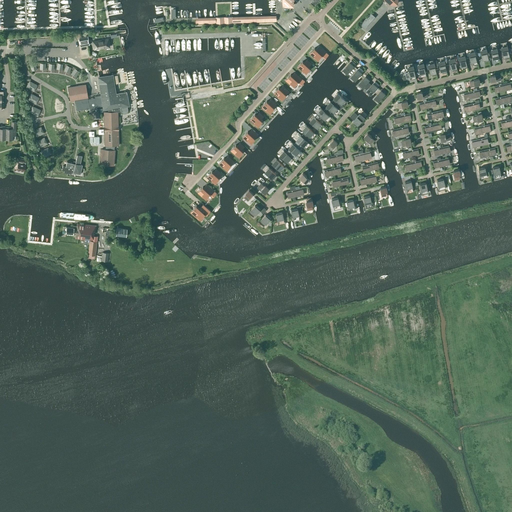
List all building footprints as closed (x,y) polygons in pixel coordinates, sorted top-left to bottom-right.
[(281,0),(283,1),(283,6),(287,5),(290,9),(297,1),(295,0),(281,0)] [(371,14),(371,13),(360,25),(361,24),(364,27),(373,16),(371,14)] [(196,24),(276,21),(276,16),(196,18),(196,24)] [(109,46),(108,44),(109,44),(108,38),(92,41),(93,47),(94,47),(94,49),(109,46)] [(497,49),(498,50),(499,55),(503,54),(504,57),(505,57),(505,59),(510,58),(509,56),(510,56),(507,45),(501,47),(501,48),(497,49)] [(315,48),(310,53),(315,58),(316,56),(319,58),(322,55),(325,58),(329,54),(319,46),(316,49),(315,48)] [(484,62),(489,60),(488,59),(489,59),(486,48),(480,50),(481,55),(481,54),(483,60),(484,60),(484,62)] [(491,49),(493,60),(494,60),(495,61),(499,60),(499,58),(497,48),(491,49)] [(471,57),(466,58),(467,63),(472,62),(472,64),(477,63),(475,52),(470,53),(471,57)] [(466,58),(465,55),(459,57),(460,61),(461,67),(462,67),(463,69),(467,67),(467,66),(467,63),(467,64),(466,58)] [(446,65),(447,70),(452,69),(452,71),(457,70),(457,68),(455,58),(448,59),(450,64),(446,65)] [(303,61),(298,66),(303,71),(305,70),(307,72),(310,68),(309,67),(312,63),(308,60),(305,63),(303,61)] [(440,66),(441,72),(442,72),(442,73),(447,72),(447,71),(444,60),(438,61),(439,66),(440,66)] [(347,73),(348,74),(351,71),(350,71),(355,64),(352,61),(344,70),(348,73),(347,73)] [(429,69),(431,74),(432,74),(432,76),(437,75),(436,73),(437,73),(434,62),(428,64),(429,69)] [(419,69),(420,75),(421,75),(421,76),(426,75),(426,73),(424,63),(417,64),(418,69),(419,69)] [(408,72),(405,73),(406,78),(411,77),(411,79),(416,77),(415,76),(416,76),(413,65),(407,67),(408,71),(408,72)] [(352,76),(356,80),(363,71),(359,68),(352,76)] [(291,74),(286,80),(291,84),(293,83),(295,85),(298,82),(301,85),(303,84),(303,83),(305,81),(295,72),(292,75),(291,74)] [(127,112),(127,111),(127,109),(127,106),(128,105),(126,92),(115,94),(112,75),(98,77),(101,95),(94,96),(95,98),(88,99),(85,84),(68,87),(70,101),(75,100),(76,110),(91,108),(92,111),(91,111),(92,114),(90,114),(91,119),(100,118),(99,113),(98,113),(98,110),(97,110),(96,107),(103,106),(104,109),(108,109),(108,112),(104,112),(105,145),(106,145),(106,149),(101,149),(100,164),(113,165),(115,150),(113,150),(114,145),(118,145),(117,111),(121,110),(121,111),(122,112),(123,113),(125,113),(126,113),(127,112)] [(364,86),(365,87),(369,83),(368,82),(371,78),(367,75),(360,83),(364,87),(364,86)] [(478,85),(478,84),(480,83),(479,78),(473,79),(474,80),(470,81),(471,87),(478,85)] [(375,82),(372,85),(369,83),(365,87),(368,90),(371,94),(379,85),(375,82)] [(510,82),(494,86),(495,92),(507,89),(511,88),(509,83),(510,82)] [(279,87),(274,93),(279,98),(280,97),(283,99),(290,91),(283,86),(280,89),(279,87)] [(387,92),(383,89),(375,97),(379,101),(387,92)] [(479,90),(479,89),(477,90),(473,91),(463,93),(464,93),(465,99),(469,98),(480,95),(479,90)] [(335,97),(336,98),(332,103),(336,106),(340,102),(344,105),(347,101),(338,94),(335,97)] [(510,95),(511,94),(495,98),(496,104),(507,101),(511,100),(510,95)] [(267,101),(262,106),(267,111),(269,109),(271,112),(275,108),(274,107),(277,104),(271,99),(268,102),(267,101)] [(434,99),(435,99),(426,101),(423,102),(419,103),(420,109),(432,106),(436,105),(434,99)] [(406,107),(406,106),(408,105),(407,100),(401,101),(402,102),(398,103),(399,108),(406,107)] [(333,110),(336,113),(339,110),(331,102),(328,106),(324,111),(328,115),(333,110)] [(469,110),(480,108),(479,102),(476,102),(463,105),(463,106),(464,105),(465,111),(469,110)] [(327,120),(330,117),(322,109),(319,113),(327,120)] [(427,113),(428,119),(439,117),(443,116),(442,110),(443,110),(429,113),(427,113),(426,113),(426,114),(427,113)] [(255,114),(250,119),(254,123),(255,124),(256,123),(257,125),(260,122),(261,122),(263,121),(261,120),(264,116),(260,112),(258,114),(257,115),(257,116),(255,114)] [(400,122),(411,119),(410,113),(405,114),(401,115),(394,117),(395,117),(396,122),(400,122)] [(481,120),(481,119),(483,119),(482,113),(477,115),(477,116),(473,117),(474,122),(481,120)] [(356,126),(364,118),(360,115),(358,117),(357,116),(358,116),(355,114),(351,117),(354,120),(355,120),(352,123),(356,126)] [(320,129),(323,125),(314,118),(311,121),(320,129)] [(500,122),(502,127),(511,124),(511,118),(500,121),(500,122)] [(16,128),(16,121),(11,121),(11,128),(6,128),(5,139),(12,139),(13,140),(16,140),(16,128)] [(425,126),(426,132),(437,129),(441,128),(440,123),(441,123),(441,122),(432,124),(431,124),(428,125),(424,126),(425,126)] [(489,124),(490,124),(484,125),(481,126),(473,128),(474,128),(475,133),(479,132),(491,130),(489,124)] [(304,130),(305,131),(301,136),(304,139),(306,141),(311,136),(312,137),(315,134),(307,126),(304,130)] [(408,126),(407,126),(404,127),(391,130),(392,130),(394,135),(398,134),(409,132),(408,126)] [(248,131),(243,137),(248,142),(249,140),(252,142),(254,140),(258,135),(252,129),(251,131),(249,132),(249,133),(248,131)] [(374,140),(371,137),(371,136),(367,133),(364,137),(366,138),(365,139),(370,144),(374,140)] [(301,136),(298,139),(293,144),(297,147),(298,149),(303,144),(306,147),(309,143),(306,141),(304,139),(301,136)] [(477,145),(488,143),(487,137),(471,141),(472,140),(473,146),(477,145)] [(332,150),(337,145),(336,144),(337,142),(333,138),(330,142),(330,143),(328,146),(332,150)] [(402,141),(403,146),(409,145),(409,143),(411,143),(410,138),(406,138),(405,139),(405,140),(402,141)] [(236,145),(231,150),(237,155),(238,154),(240,156),(244,152),(242,150),(245,147),(241,143),(238,146),(236,145)] [(299,155),(302,152),(298,149),(297,147),(293,144),(290,148),(291,149),(287,153),(293,159),(297,154),(299,155)] [(448,145),(449,145),(441,147),(437,148),(433,149),(435,155),(446,152),(450,151),(448,145)] [(495,148),(495,147),(478,151),(479,151),(481,157),(485,156),(496,153),(495,148)] [(408,157),(419,154),(418,148),(411,150),(408,150),(402,152),(403,152),(404,158),(408,157)] [(290,162),(293,159),(284,151),(281,155),(290,162)] [(354,155),(355,161),(371,157),(369,151),(370,151),(363,153),(358,154),(354,155)] [(326,157),(327,157),(328,163),(343,159),(342,154),(342,153),(326,157)] [(71,172),(80,174),(82,165),(80,164),(82,156),(77,155),(75,163),(66,161),(65,166),(62,166),(61,170),(64,171),(64,172),(71,174),(71,172)] [(224,158),(219,163),(224,168),(226,167),(228,169),(230,166),(234,161),(228,156),(227,157),(226,159),(225,159),(224,158)] [(433,161),(434,167),(445,164),(449,163),(448,158),(449,158),(449,157),(432,161),(433,161)] [(25,162),(26,162),(26,160),(19,158),(17,169),(24,170),(25,165),(25,162)] [(282,171),(285,167),(277,160),(274,163),(282,171)] [(421,160),(404,164),(405,164),(407,169),(411,168),(422,166),(421,160)] [(378,168),(377,162),(378,162),(378,161),(361,165),(361,166),(362,165),(363,171),(378,168)] [(340,166),(337,167),(324,170),(325,170),(326,176),(341,172),(340,166)] [(275,179),(278,176),(269,168),(266,172),(275,179)] [(212,171),(207,176),(212,181),(214,180),(216,182),(218,179),(218,180),(223,175),(216,169),(215,170),(215,171),(214,172),(213,172),(212,171)] [(299,177),(301,178),(300,179),(305,184),(309,180),(306,177),(307,176),(303,173),(299,177)] [(376,175),(376,174),(359,178),(360,178),(361,184),(376,180),(375,175),(376,175)] [(349,182),(348,177),(348,176),(331,180),(331,181),(332,180),(334,186),(349,182)] [(411,181),(411,180),(405,181),(405,182),(406,188),(407,188),(407,191),(413,190),(412,187),(413,187),(411,181)] [(265,185),(264,186),(261,183),(258,188),(263,192),(264,191),(265,193),(269,189),(265,185)] [(203,187),(198,192),(203,197),(204,195),(207,197),(210,194),(213,197),(217,193),(207,184),(205,186),(204,187),(204,188),(203,187)] [(268,197),(273,192),(269,188),(265,194),(268,197)] [(302,188),(303,188),(286,191),(286,192),(287,192),(288,197),(299,195),(303,194),(302,188)] [(253,193),(249,189),(246,193),(246,194),(244,197),(248,201),(253,195),(252,194),(253,193)] [(338,198),(338,197),(332,198),(332,199),(333,205),(334,205),(334,208),(339,206),(339,204),(340,203),(338,198)] [(192,210),(191,211),(192,213),(192,212),(197,216),(197,217),(199,219),(201,217),(201,218),(204,215),(205,214),(207,216),(211,211),(203,204),(201,207),(201,208),(200,209),(196,205),(192,210)] [(256,205),(255,205),(251,210),(252,210),(250,212),(254,216),(256,214),(257,214),(259,211),(259,210),(260,210),(260,209),(256,205)] [(301,209),(301,207),(297,208),(291,209),(292,210),(291,210),(293,216),(294,219),(299,217),(298,215),(299,215),(299,214),(302,213),(301,209)] [(282,213),(282,212),(276,213),(276,214),(277,220),(278,220),(279,222),(284,221),(283,218),(284,218),(283,212),(282,213)] [(271,219),(270,219),(271,218),(266,214),(266,215),(265,214),(262,219),(260,222),(264,225),(266,223),(267,223),(271,219)] [(97,242),(97,236),(94,236),(95,225),(77,223),(76,228),(74,228),(74,227),(63,226),(62,233),(73,234),(73,233),(76,234),(75,238),(89,240),(88,255),(95,256),(97,242)] [(116,235),(126,236),(126,229),(117,228),(116,235)]
